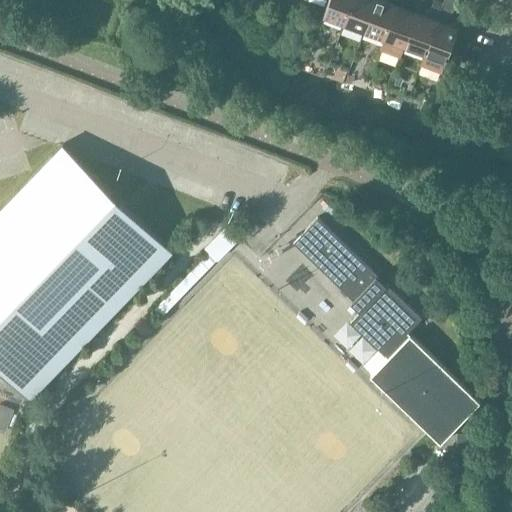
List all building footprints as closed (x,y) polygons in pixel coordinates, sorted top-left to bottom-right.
[(329,0),(324,16),(344,23),(353,0),(329,0)] [(353,0),(344,23),(365,31),(376,0),(353,0)] [(376,0),(365,31),(385,38),(399,0),(388,0),(388,2),(383,0),(376,0)] [(401,57),(405,46),(417,13),(407,9),(410,0),(399,0),(385,38),(381,50),(401,57)] [(405,46),(425,53),(444,3),(435,0),(434,0),(428,17),(417,13),(405,46)] [(444,0),(444,3),(425,53),(421,65),(442,72),(459,28),(449,24),(457,0),(444,0)] [(0,366),(31,397),(173,249),(63,145),(0,210),(0,366)] [(378,277),(379,276),(318,217),(294,242),(354,300),(351,303),(360,312),(351,322),(386,355),(388,357),(370,376),(441,443),(481,402),(408,332),(422,317),(387,284),(386,285),(378,277)] [(205,248),(217,260),(237,239),(225,228),(205,248)] [(164,300),(155,310),(161,316),(170,306),(164,300)]
